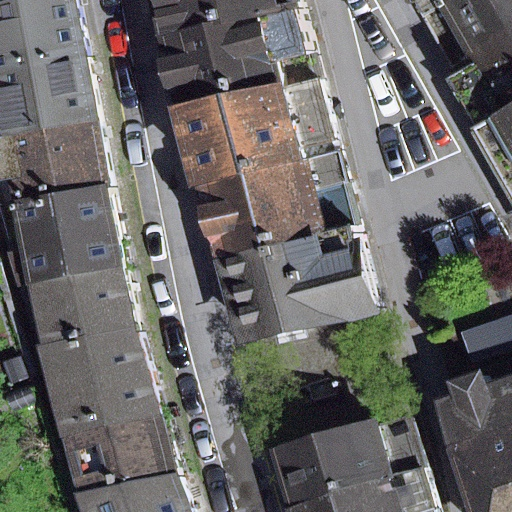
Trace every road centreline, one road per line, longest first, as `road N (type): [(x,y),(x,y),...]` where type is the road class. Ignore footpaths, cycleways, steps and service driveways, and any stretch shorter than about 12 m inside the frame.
road 1 (residential): [(471,511),(348,79),(333,0)]
road 2 (residential): [(262,511),(179,215),(131,0)]
road 3 (residential): [(511,221),(381,0)]
